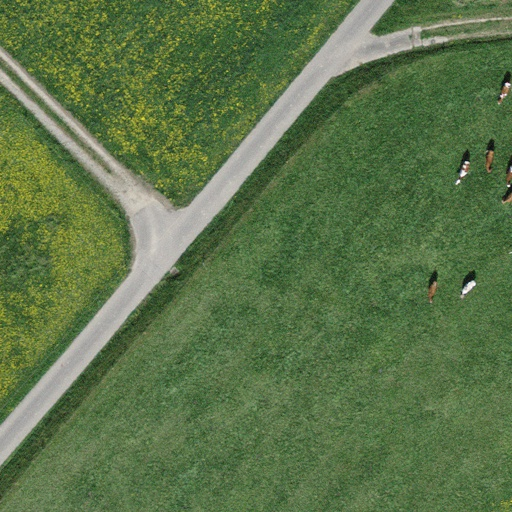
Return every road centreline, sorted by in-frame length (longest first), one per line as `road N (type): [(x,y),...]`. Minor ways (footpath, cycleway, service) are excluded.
road 1 (unclassified): [(378,0),(0,442)]
road 2 (track): [(329,57),(511,25)]
